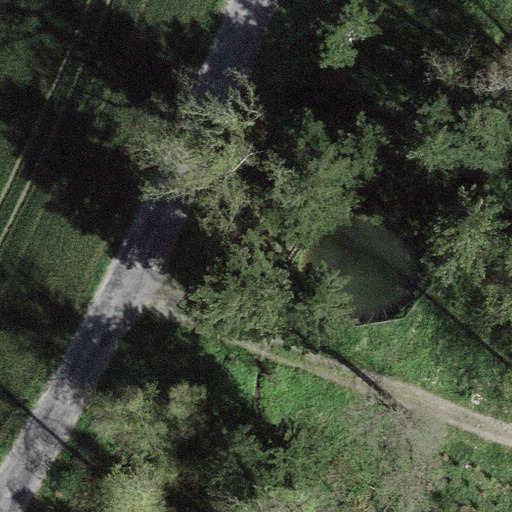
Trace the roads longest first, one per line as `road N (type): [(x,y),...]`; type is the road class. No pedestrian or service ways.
road 1 (residential): [(0,504),(121,288),(253,0)]
road 2 (track): [(511,432),(121,288)]
